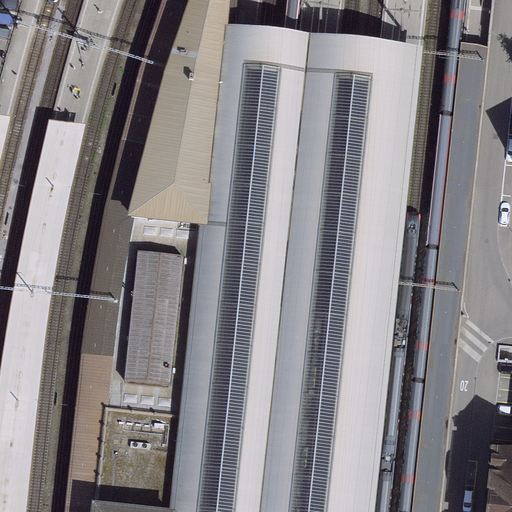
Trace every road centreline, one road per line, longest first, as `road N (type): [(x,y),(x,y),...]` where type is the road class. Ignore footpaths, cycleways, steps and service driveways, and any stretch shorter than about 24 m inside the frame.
road 1 (residential): [(491,314),(484,293),(511,21)]
road 2 (residential): [(491,314),(474,332),(455,511)]
